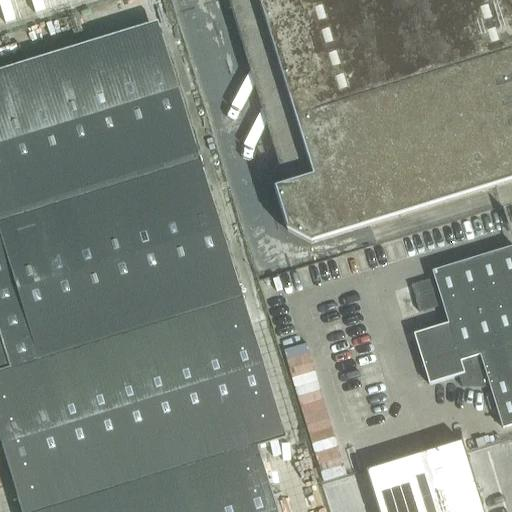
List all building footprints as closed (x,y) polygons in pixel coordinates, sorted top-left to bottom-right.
[(9,0),(0,0),(0,20),(8,21),(9,0)] [(511,0),(229,0),(245,51),(270,64),(263,77),(276,83),(269,96),(282,103),(275,115),(288,122),(281,134),(294,140),(306,180),(277,189),(289,228),(313,244),(511,181),(511,0)] [(0,441),(22,511),(278,511),(258,448),(287,439),(167,51),(0,102),(0,441)] [(511,248),(433,273),(435,279),(443,306),(449,324),(414,335),(430,385),(459,376),(462,388),(490,388),(493,396),(487,398),(491,410),(497,408),(503,429),(511,426),(511,248)] [(435,279),(412,286),(420,313),(443,306),(435,279)] [(328,406),(302,412),(318,480),(344,474),(328,406)] [(484,443),(488,465),(511,460),(511,453),(509,438),(484,443)] [(378,511),(484,511),(462,442),(366,471),(378,511)] [(316,511),(329,511),(325,491),(306,495),(308,507),(315,505),(316,511)]
